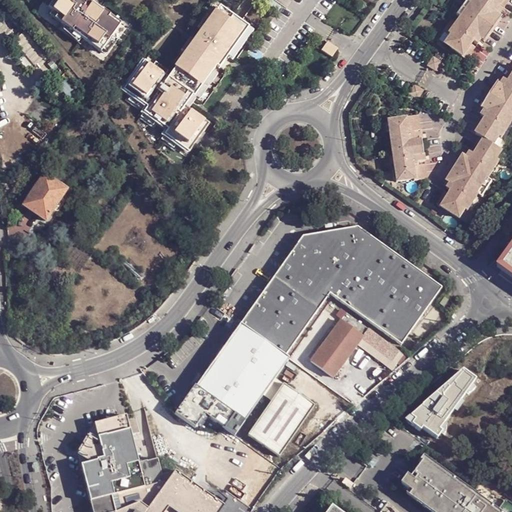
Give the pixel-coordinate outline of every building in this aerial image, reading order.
[(121,24),(87,0),(54,0),(49,8),(64,19),(61,24),(101,52),(121,24)] [(460,18),(460,19),(448,35),(450,37),(444,45),(466,61),(476,48),(468,43),(470,40),(477,46),(481,40),(485,43),(502,19),(498,16),(503,11),(495,5),(497,3),(505,8),(510,0),(473,0),(471,3),(471,4),(472,5),(462,19),(460,18)] [(467,1),(456,16),(460,19),(460,18),(462,19),(472,5),(471,4),(471,3),(467,1)] [(190,152),(210,124),(190,110),(185,107),(192,96),(194,98),(213,71),(217,66),(224,55),(227,57),(249,28),(220,7),(169,78),(145,61),(124,90),(148,107),(145,112),(169,129),(165,134),(190,152)] [(33,68),(44,59),(23,35),(12,44),(33,68)] [(326,42),(320,51),(331,58),(337,49),(326,42)] [(433,57),(427,66),(431,68),(435,71),(441,62),(434,59),(433,57)] [(465,212),(467,213),(478,196),(477,195),(486,180),(488,181),(488,180),(499,163),(497,161),(502,153),(494,147),(499,138),(501,140),(511,123),(511,121),(511,120),(511,68),(506,78),(511,81),(511,84),(511,85),(504,80),(501,86),(497,83),(481,108),(485,111),(481,117),(489,122),(487,124),(479,119),(471,132),(479,138),(471,151),(479,156),(477,158),(470,154),(466,160),(462,157),(446,182),(450,184),(446,190),(451,193),(449,196),(444,192),(436,205),(459,220),(465,212)] [(414,85),(409,94),(412,96),(418,100),(423,91),(418,88),(414,85)] [(420,131),(418,116),(404,118),(405,120),(391,122),(392,132),(389,132),(394,173),(397,172),(399,182),(413,180),(413,182),(427,180),(425,165),(416,166),(416,164),(424,162),(423,155),(422,155),(420,141),(421,141),(421,134),(412,135),(412,132),(420,131)] [(44,175),(24,205),(44,220),(42,222),(48,226),(53,218),(50,215),(67,189),(44,175)] [(486,180),(477,195),(478,196),(482,199),(492,183),(488,180),(488,181),(486,180)] [(305,236),(242,324),(286,356),(331,294),(402,346),(443,289),(360,227),(305,236)] [(511,255),(511,254),(499,271),(511,279),(511,273),(507,269),(511,261),(511,255)] [(445,297),(440,305),(445,308),(450,301),(445,297)] [(368,328),(346,313),(340,321),(363,337),(368,328)] [(340,321),(312,362),(334,377),(363,337),(340,321)] [(210,406),(242,428),(264,396),(276,379),(290,359),(286,356),(242,324),(197,386),(195,385),(190,392),(210,406)] [(466,375),(411,421),(437,439),(479,383),(466,375)] [(264,396),(272,401),(284,384),(276,379),(264,396)] [(272,401),(248,435),(280,457),(316,406),(284,384),(272,401)] [(190,392),(180,405),(200,420),(210,406),(190,392)] [(83,465),(93,501),(95,511),(232,511),(226,507),(177,470),(164,473),(160,457),(149,460),(149,459),(140,462),(133,434),(129,419),(128,415),(96,424),(100,440),(106,459),(94,463),(83,465)] [(138,416),(129,419),(133,434),(142,431),(138,416)] [(81,455),(94,463),(106,459),(100,440),(91,435),(81,455)] [(495,511),(425,461),(415,476),(419,478),(416,481),(409,476),(402,485),(417,496),(414,500),(430,511),(511,511),(511,509),(511,508),(508,511),(495,511)] [(497,511),(508,511),(511,508),(511,509),(511,503),(506,500),(497,511)]
